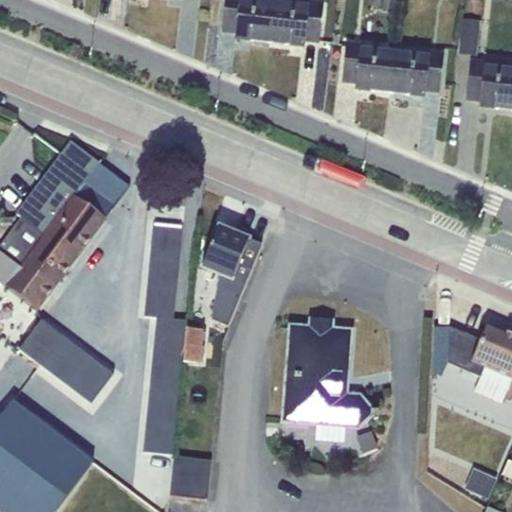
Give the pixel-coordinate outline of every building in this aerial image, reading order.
[(225,0),(222,31),(236,33),(235,39),(270,43),(274,3),(245,0),(225,0)] [(391,0),(373,0),(373,11),(391,12),(391,0)] [(307,7),(274,3),(270,43),(304,47),(305,41),(319,42),(323,3),(307,2),(307,7)] [(481,21),(462,19),(458,56),(477,57),(481,21)] [(364,44),(347,42),(343,82),(356,83),(356,89),(390,93),(395,53),(363,50),(364,44)] [(427,57),(395,53),(390,93),(425,97),(425,91),(439,93),(444,53),(427,51),(427,57)] [(488,62),(471,60),(466,100),(480,101),(480,107),(511,110),(511,71),(487,68),(488,62)] [(43,236),(99,163),(70,142),(15,215),(21,219),(43,236)] [(130,187),(99,163),(43,236),(21,219),(0,245),(0,284),(38,312),(107,221),(105,219),(130,187)] [(185,230),(155,227),(146,319),(157,320),(143,453),(172,456),(185,321),(176,320),(185,230)] [(262,246),(219,228),(201,271),(220,279),(212,320),(228,327),(262,246)] [(44,318),(17,353),(90,409),(116,373),(44,318)] [(290,328),(283,426),(315,428),(345,430),(359,431),(374,418),(375,411),(361,395),(347,394),(350,332),(331,331),(332,323),(311,322),(310,329),(290,328)] [(441,378),(447,364),(480,379),(509,392),(506,399),(511,401),(511,336),(489,327),(483,342),(449,328),(435,328),(433,373),(441,378)] [(204,333),(187,330),(183,364),(201,366),(204,333)] [(503,405),(506,399),(509,392),(480,379),(474,392),(503,405)] [(10,400),(0,414),(0,511),(56,511),(94,464),(10,400)] [(345,430),(315,428),(314,443),(344,444),(345,430)] [(372,433),(356,438),(363,456),(378,450),(372,433)] [(211,462),(175,458),(170,497),(207,501),(211,462)] [(511,462),(508,461),(502,476),(511,480),(511,462)] [(474,469),(465,489),(488,499),(497,479),(474,469)]
